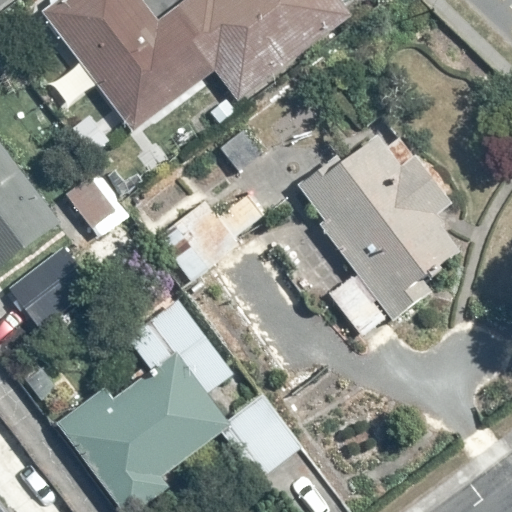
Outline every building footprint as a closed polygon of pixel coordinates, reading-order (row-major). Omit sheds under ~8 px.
[(236,105),(243,100),(357,15),(345,0),(199,0),(167,24),(148,0),(61,0),(45,12),(136,134),(159,116),(172,133),(206,107),(220,126),(240,111),(236,105)] [(447,196),(397,121),(298,186),(352,267),(324,285),(355,331),(411,294),(407,288),(462,252),(431,206),(447,196)] [(0,274),(64,228),(0,140),(0,274)] [(240,181),(223,157),(143,212),(191,282),(271,227),(240,181)] [(94,177),(65,197),(90,233),(119,213),(94,177)] [(64,241),(4,283),(37,329),(97,287),(64,241)] [(145,511),(177,489),(167,475),(227,431),(232,427),(227,420),(209,396),(237,375),(181,299),(130,336),(157,373),(72,436),(116,495),(128,511),(145,511)] [(227,431),(263,479),(304,448),(264,393),(227,420),(232,427),(227,431)] [(11,511),(0,497),(0,511),(11,511)]
